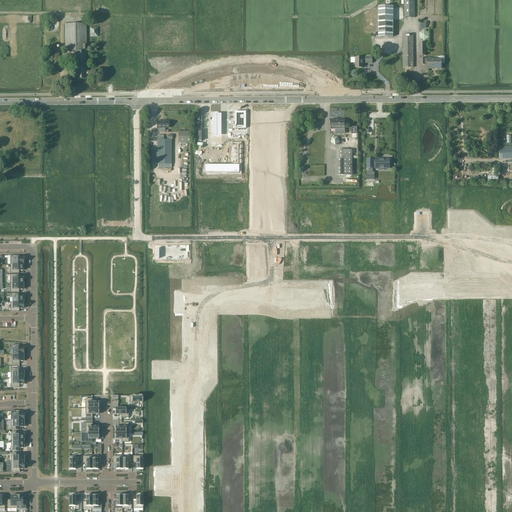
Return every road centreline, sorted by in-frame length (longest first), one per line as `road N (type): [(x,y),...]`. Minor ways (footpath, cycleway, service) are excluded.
road 1 (residential): [(264,296),(394,298),(419,285),(511,285)]
road 2 (tertiary): [(359,100),(288,69),(249,66),(137,101)]
road 3 (residential): [(266,100),(264,296)]
road 4 (tertiary): [(511,99),(359,100)]
road 5 (residential): [(137,101),(137,239)]
road 6 (tertiary): [(137,101),(0,101)]
road 7 (residential): [(197,373),(203,301),(264,296)]
road 8 (tertiary): [(266,100),(137,101)]
